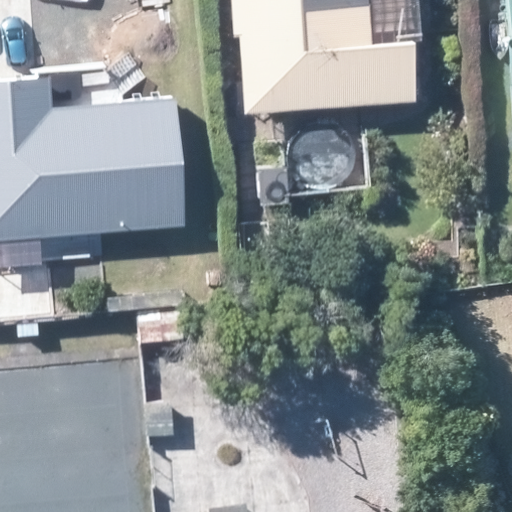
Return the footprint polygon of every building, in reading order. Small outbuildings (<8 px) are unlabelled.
[(219,0),(222,29),(230,28),(237,111),(402,99),(397,38),(409,37),(405,0),(219,0)] [(511,144),(511,0),(494,0),(506,145),(511,144)] [(164,93),(116,97),(37,103),(34,75),(23,75),(0,76),(0,234),(15,234),(172,222),(164,93)] [(282,202),(283,193),(281,166),(253,167),(255,204),(263,203),(282,202)] [(264,225),(237,226),(239,266),(266,265),(264,225)] [(155,309),(132,309),(133,339),(156,337),(155,309)]
